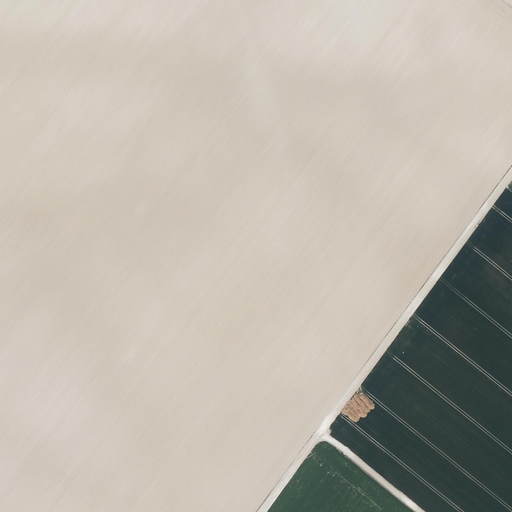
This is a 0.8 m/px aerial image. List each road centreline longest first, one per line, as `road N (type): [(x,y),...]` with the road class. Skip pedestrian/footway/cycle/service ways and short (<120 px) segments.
road 1 (track): [(511,170),(259,511)]
road 2 (track): [(320,429),(422,511)]
